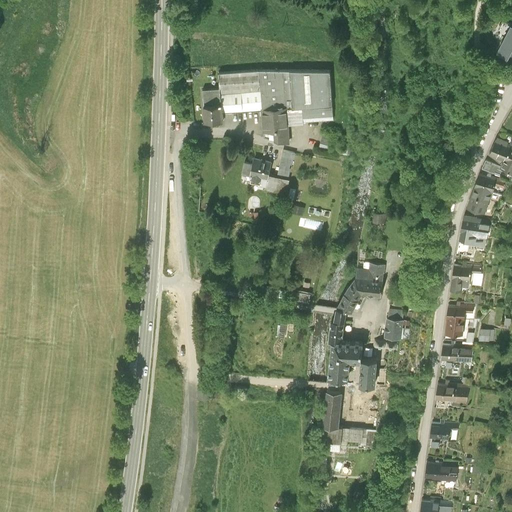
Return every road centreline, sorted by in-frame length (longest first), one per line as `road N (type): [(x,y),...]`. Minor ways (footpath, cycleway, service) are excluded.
road 1 (secondary): [(161,0),(150,282),(124,511)]
road 2 (residential): [(415,511),(458,203),(511,93)]
